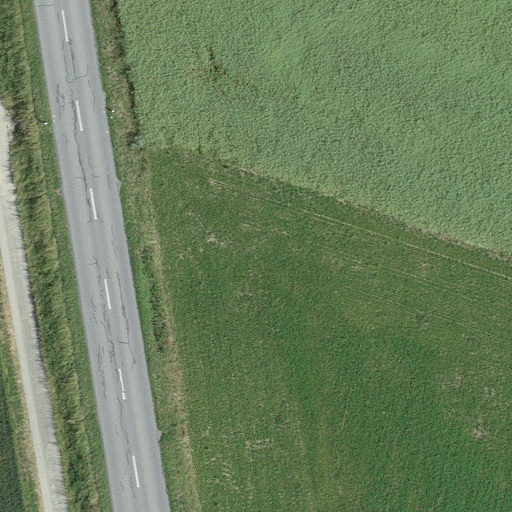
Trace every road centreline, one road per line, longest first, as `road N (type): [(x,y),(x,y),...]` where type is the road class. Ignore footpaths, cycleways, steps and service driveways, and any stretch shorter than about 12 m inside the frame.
road 1 (secondary): [(60,0),(142,511)]
road 2 (track): [(60,511),(0,157)]
